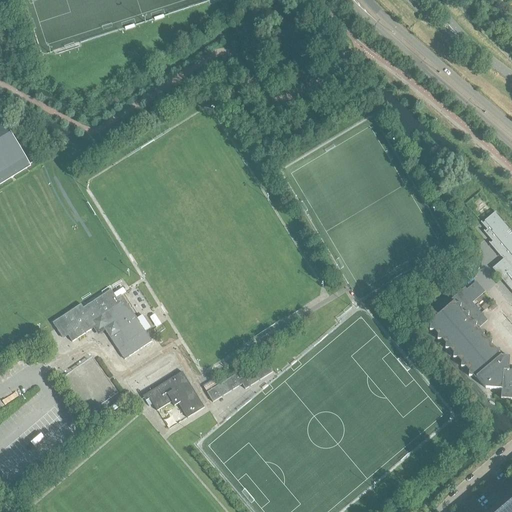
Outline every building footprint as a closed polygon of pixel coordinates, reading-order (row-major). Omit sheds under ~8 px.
[(497,8),(500,5),(497,1),(493,4),(492,5),(495,10),(497,8)] [(0,116),(0,186),(31,167),(30,166),(36,162),(21,137),(15,141),(0,116)] [(511,267),(505,259),(492,269),(511,292),(511,267)] [(484,335),(484,332),(481,331),(480,332),(476,327),(476,326),(477,318),(481,314),(472,303),(484,293),(476,283),(467,291),(465,289),(452,300),(454,302),(428,324),(430,327),(429,331),(433,331),(434,331),(438,336),(437,336),(437,340),(441,340),(446,345),(445,346),(445,349),(449,350),(449,349),(454,354),(453,355),(453,359),(457,359),(457,358),(461,363),(461,364),(461,368),(464,368),(465,367),(469,372),(469,373),(468,377),(472,377),(473,377),(475,379),(476,378),(485,389),(501,390),(501,399),(511,400),(511,372),(509,372),(510,358),(501,357),(499,354),(500,353),(500,350),(496,350),(491,345),(492,344),(492,341),(489,340),(488,341),(483,336),(484,335)] [(152,342),(122,296),(117,299),(111,290),(83,308),(81,305),(53,324),(62,338),(67,335),(72,343),(95,327),(99,332),(104,329),(124,360),(152,342)] [(236,375),(207,393),(213,403),(242,385),(245,390),(273,373),(266,363),(240,380),(236,375)] [(204,408),(182,373),(147,395),(157,412),(172,403),(174,407),(178,405),(187,419),(204,408)]
